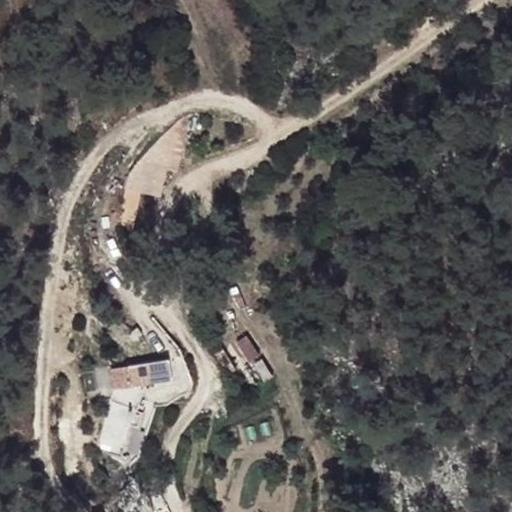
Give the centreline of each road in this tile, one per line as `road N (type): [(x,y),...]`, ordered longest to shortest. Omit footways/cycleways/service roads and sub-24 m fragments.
road 1 (track): [(77,511),(44,468),(39,404),(46,265),(78,181),(140,118),(225,96),(286,127),(352,100),(498,0)]
road 2 (track): [(177,325),(209,367),(198,404),(168,439),(161,479),(179,511)]
